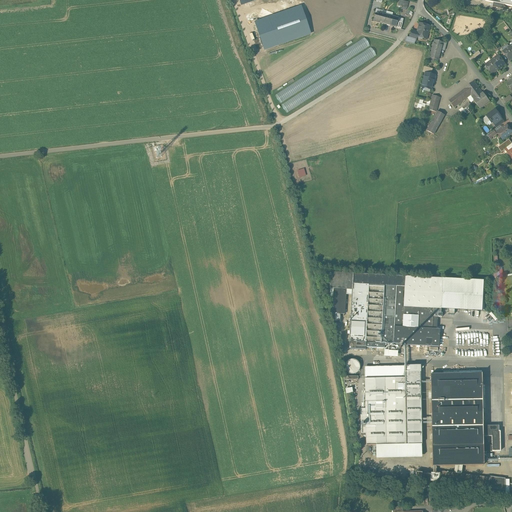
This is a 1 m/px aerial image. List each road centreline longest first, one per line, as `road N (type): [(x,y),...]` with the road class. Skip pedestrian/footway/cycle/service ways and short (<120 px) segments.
road 1 (unclassified): [(0,156),(280,123),(370,66),(399,40),(418,7)]
road 2 (track): [(41,511),(0,339)]
